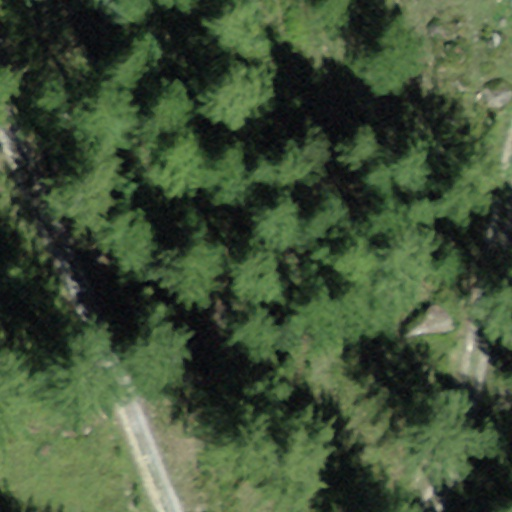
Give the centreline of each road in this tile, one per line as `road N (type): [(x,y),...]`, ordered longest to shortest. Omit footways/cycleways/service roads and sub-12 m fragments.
road 1 (track): [(171,511),(93,350),(0,118)]
road 2 (track): [(511,336),(483,511)]
